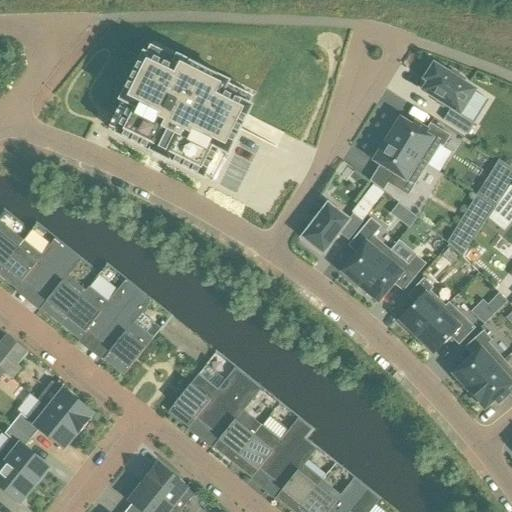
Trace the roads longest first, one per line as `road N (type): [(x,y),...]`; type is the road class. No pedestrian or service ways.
road 1 (residential): [(5,114),(158,185),(271,250)]
road 2 (residential): [(271,250),(387,344),(482,445)]
road 3 (residential): [(321,172),(404,38),(361,26),(352,60)]
road 4 (residential): [(5,114),(76,21),(0,27)]
road 5 (residential): [(0,302),(148,420)]
road 6 (residential): [(148,420),(262,511)]
